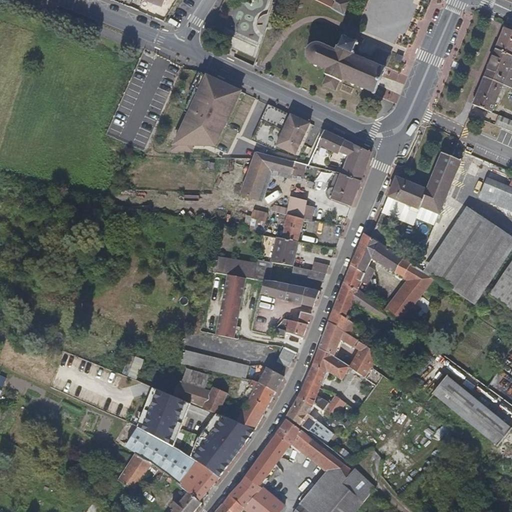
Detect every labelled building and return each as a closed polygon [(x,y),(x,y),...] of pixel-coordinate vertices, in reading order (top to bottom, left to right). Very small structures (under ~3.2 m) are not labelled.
[(332,8),(333,9),(337,0),(321,0),(320,2),(332,8)] [(337,0),(333,9),(344,15),(351,2),(347,0),(337,0)] [(511,32),(505,29),(497,49),(511,55),(511,32)] [(376,94),(387,69),(386,68),(391,56),(379,51),(373,63),(354,55),(355,53),(353,52),(356,45),(357,46),(358,44),(356,43),(357,41),(355,41),(354,42),(346,39),(347,37),(345,36),(344,38),(342,37),(342,39),(343,40),(340,47),(339,46),(339,47),(338,47),(337,49),(335,49),(335,50),(324,45),(325,44),(323,43),(322,45),(320,44),(318,44),(315,44),(313,45),(312,43),(310,44),(311,46),(309,47),(307,46),(305,51),(307,52),(307,54),(307,55),(305,55),(305,57),(307,57),(308,60),(309,61),(310,62),(312,63),(314,64),(313,65),(315,66),(316,65),(326,69),(325,71),(326,71),(326,74),(328,75),(323,85),(335,90),(340,80),(342,81),(343,80),(352,84),(351,85),(353,86),(354,84),(362,88),(361,90),(363,91),(364,89),(374,93),(373,95),(375,96),(376,94)] [(503,85),(511,88),(511,69),(510,69),(511,63),(511,55),(497,49),(485,77),(503,85)] [(217,146),(241,92),(203,74),(186,112),(190,114),(172,152),(193,152),(193,147),(196,142),(202,146),(217,146)] [(503,85),(485,77),(474,104),(492,112),(503,85)] [(296,155),(311,124),(269,104),(252,140),(275,151),(277,146),(296,155)] [(511,121),(500,116),(496,125),(511,131),(511,121)] [(372,152),(354,144),(345,140),(325,131),(309,166),(325,170),(332,151),(339,154),(340,152),(349,156),(342,175),(361,182),(372,152)] [(304,174),(306,165),(257,153),(255,159),(242,194),(259,200),(270,170),(292,175),(303,178),(304,174)] [(439,214),(462,161),(452,157),(442,153),(427,190),(428,190),(421,207),(439,214)] [(263,202),(273,175),(291,180),(292,175),(270,170),(259,200),(263,202)] [(335,188),(340,174),(336,173),(330,189),(331,188),(332,188),(335,188)] [(351,207),(361,182),(342,175),(341,174),(340,174),(335,188),(332,188),(331,188),(330,189),(329,189),(328,190),(328,191),(327,194),(327,195),(328,197),(328,198),(330,199),(331,200),(351,207)] [(421,207),(428,190),(427,190),(397,177),(388,197),(420,210),(421,207)] [(511,188),(508,187),(488,178),(480,198),(511,211),(511,188)] [(303,220),(307,205),(308,201),(290,197),(288,209),(286,215),(303,220)] [(286,215),(288,209),(274,205),(273,212),(286,215)] [(313,221),(315,208),(307,205),(303,220),(304,220),(313,221)] [(431,276),(474,213),(467,208),(424,271),(431,276)] [(263,235),(269,213),(254,210),(249,231),(263,235)] [(298,243),(304,220),(303,220),(286,215),(273,212),(272,212),(271,218),(277,219),(278,220),(286,222),(284,227),(286,228),(283,239),(298,243)] [(511,237),(474,213),(431,276),(446,285),(475,304),(511,251),(511,249),(511,237)] [(431,276),(424,271),(403,259),(403,258),(364,233),(351,265),(344,282),(358,291),(362,282),(368,284),(375,271),(369,267),(372,259),(395,273),(404,277),(403,278),(407,281),(385,311),(389,314),(401,323),(427,289),(438,297),(446,285),(431,276)] [(303,235),(302,241),(316,244),(317,238),(303,235)] [(293,267),(298,243),(283,239),(278,238),(272,263),(273,263),(293,267)] [(255,279),(257,266),(218,259),(216,274),(228,275),(246,278),(255,279)] [(270,282),(273,263),(272,263),(258,260),(257,266),(255,279),(266,281),(270,282)] [(326,274),(329,267),(313,263),(311,271),(326,274)] [(511,263),(503,277),(491,295),(511,309),(511,263)] [(311,271),(294,267),(292,274),(323,282),(326,274),(311,271)] [(241,303),(246,278),(228,275),(223,299),(241,303)] [(306,288),(290,285),(270,282),(266,281),(264,287),(261,294),(286,301),(303,304),(314,307),(320,291),(306,288)] [(343,331),(348,320),(350,317),(349,316),(355,301),(358,303),(371,312),(374,314),(385,320),(389,314),(385,311),(372,302),(358,291),(344,282),(329,322),(343,331)] [(220,317),(238,321),(241,303),(223,299),(220,317)] [(511,312),(507,309),(502,316),(511,323),(511,312)] [(307,325),(311,315),(301,312),(298,323),(290,321),(287,331),(276,328),(275,330),(273,335),(276,336),(279,336),(285,337),(286,333),(303,338),(308,325),(307,325)] [(216,335),(238,340),(241,328),(237,327),(238,321),(220,317),(216,335)] [(350,336),(356,325),(348,320),(343,331),(344,332),(350,336)] [(319,349),(335,357),(341,340),(360,351),(356,358),(370,369),(371,369),(379,355),(359,342),(350,336),(344,332),(343,331),(329,322),(319,349)] [(297,354),(285,348),(284,348),(277,363),(290,368),(297,354)] [(308,376),(306,382),(320,388),(327,371),(342,380),(350,368),(365,378),(370,369),(356,358),(351,367),(350,367),(335,357),(319,349),(318,352),(313,365),(308,376)] [(249,366),(185,351),(181,364),(242,378),(246,379),(249,370),(249,366)] [(128,376),(135,357),(129,355),(124,366),(125,366),(122,374),(128,376)] [(137,380),(144,360),(136,357),(135,357),(128,376),(128,377),(137,380)] [(284,377),(267,368),(259,383),(276,392),(284,377)] [(205,389),(209,376),(187,369),(182,382),(180,381),(172,396),(218,414),(224,416),(228,408),(226,406),(222,405),(228,393),(213,387),(212,391),(205,389)] [(401,385),(406,379),(401,375),(396,381),(401,385)] [(511,428),(448,376),(433,394),(498,447),(511,429),(511,428)] [(255,390),(259,383),(253,381),(249,388),(255,390)] [(306,382),(303,389),(317,396),(320,388),(306,382)] [(255,430),(276,392),(259,383),(255,390),(251,397),(237,422),(239,423),(255,430)] [(251,397),(255,390),(249,388),(245,395),(251,397)] [(303,389),(298,398),(313,407),(313,408),(315,405),(324,411),(329,403),(317,396),(303,389)] [(170,398),(160,394),(158,400),(167,404),(170,398)] [(335,418),(345,403),(335,396),(325,412),(335,418)] [(294,405),(287,417),(309,432),(309,431),(314,435),(322,425),(317,420),(308,414),(313,407),(298,398),(294,405)] [(133,425),(139,427),(144,414),(139,412),(133,425)] [(218,426),(210,422),(204,435),(216,440),(227,419),(222,417),(218,426)] [(281,458),(292,444),(329,473),(342,484),(363,503),(375,489),(354,470),(353,471),(324,448),(313,439),(303,431),(288,420),(277,435),(267,448),(281,458)] [(233,460),(255,430),(239,423),(225,441),(227,445),(222,452),(221,452),(214,463),(207,457),(199,452),(186,443),(181,450),(198,461),(219,478),(221,480),(235,462),(233,460)] [(181,450),(149,433),(148,434),(138,428),(125,447),(127,448),(137,454),(135,456),(140,458),(150,463),(152,465),(159,470),(161,472),(164,474),(165,475),(169,478),(174,481),(180,487),(188,492),(200,501),(219,478),(198,461),(181,450)] [(281,458),(267,448),(262,455),(276,465),(281,458)] [(258,493),(264,487),(268,481),(266,479),(276,465),(262,455),(246,476),(242,483),(240,485),(229,496),(244,509),(258,493)] [(149,469),(152,465),(150,463),(140,458),(135,456),(119,481),(134,491),(149,469)] [(400,498),(425,473),(415,462),(389,487),(400,498)] [(159,470),(152,465),(149,469),(155,475),(159,470)] [(159,481),(164,474),(161,472),(159,470),(155,475),(154,478),(159,481)] [(356,511),(363,503),(342,484),(329,473),(315,491),(313,490),(310,494),(301,505),(309,511),(356,511)] [(244,509),(247,511),(279,511),(285,506),(266,491),(262,497),(258,493),(244,509)] [(195,511),(202,503),(200,501),(188,492),(178,505),(174,502),(170,507),(174,510),(172,511),(195,511)] [(242,511),(244,509),(229,496),(223,504),(215,511),(242,511)]
